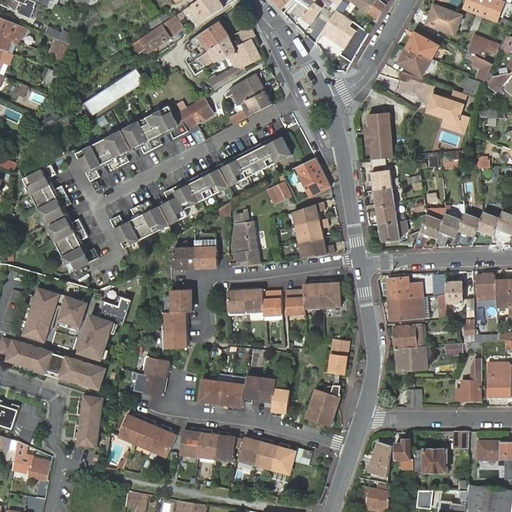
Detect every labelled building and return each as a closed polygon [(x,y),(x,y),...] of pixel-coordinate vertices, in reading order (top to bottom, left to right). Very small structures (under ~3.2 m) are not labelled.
[(36,3),(29,0),(4,0),(2,5),(30,17),(36,3)] [(225,7),(220,0),(198,0),(183,11),(186,16),(191,12),(198,8),(200,11),(192,15),(199,25),(225,7)] [(273,0),(274,1),(282,10),(290,0),(273,0)] [(323,0),(336,9),(342,0),(351,0),(378,20),(386,5),(380,0),(323,0)] [(480,14),(486,0),(468,0),(465,8),(480,14)] [(504,2),(497,0),(486,0),(480,14),(497,20),(504,2)] [(323,7),(315,1),(304,18),(311,23),(323,7)] [(462,15),(435,5),(428,23),(456,33),(462,15)] [(186,16),(183,11),(177,15),(180,20),(186,16)] [(75,20),(81,23),(85,15),(78,12),(75,20)] [(167,12),(149,23),(153,30),(171,17),(167,12)] [(166,22),(134,44),(140,53),(147,49),(151,53),(171,39),(167,32),(171,30),(172,32),(183,24),(181,21),(180,20),(177,15),(166,22)] [(0,17),(0,33),(19,42),(21,38),(23,38),(27,29),(0,17)] [(503,19),(501,25),(509,28),(511,22),(503,19)] [(72,27),(79,29),(81,23),(75,20),(72,27)] [(199,58),(212,50),(231,37),(222,22),(193,40),(192,41),(187,46),(191,53),(195,51),(199,58)] [(167,32),(171,39),(186,29),(183,24),(172,32),(171,30),(167,32)] [(253,39),(258,37),(252,24),(240,32),(245,43),(253,39)] [(74,37),(50,26),(46,34),(55,37),(70,44),(74,37)] [(414,32),(408,48),(432,58),(438,42),(414,32)] [(0,33),(0,48),(8,52),(12,42),(18,45),(19,42),(0,33)] [(499,50),(509,54),(511,45),(511,36),(506,34),(499,50)] [(477,36),(473,44),(489,52),(496,55),(500,46),(477,36)] [(55,37),(48,54),(63,60),(70,44),(55,37)] [(231,37),(212,50),(219,60),(231,55),(239,52),(246,67),(263,59),(253,39),(245,43),(236,47),(231,37)] [(489,52),(473,44),(471,49),(487,57),(489,52)] [(0,48),(0,69),(3,62),(9,64),(14,53),(11,52),(10,53),(8,52),(0,48)] [(432,58),(408,48),(402,63),(414,68),(416,65),(428,69),(432,58)] [(238,71),(246,67),(239,52),(231,55),(238,70),(238,71)] [(495,63),(476,53),(472,62),(480,67),(476,76),(486,80),(490,72),(495,63)] [(213,81),(217,91),(248,72),(246,67),(238,71),(238,70),(213,81)] [(52,84),(56,71),(46,68),(42,81),(52,84)] [(146,81),(138,68),(86,102),(94,115),(146,81)] [(257,74),(246,81),(255,97),(266,91),(266,90),(257,74)] [(478,97),(486,80),(476,76),(474,75),(466,93),(468,94),(478,97)] [(230,118),(234,125),(249,116),(273,103),(266,91),(255,97),(246,81),(231,88),(240,106),(241,105),(245,111),(240,113),(230,118)] [(20,83),(14,94),(23,98),(28,87),(20,83)] [(465,104),(468,94),(466,93),(454,89),(451,99),(465,104)] [(458,122),(465,104),(451,99),(433,93),(427,112),(446,118),(458,122)] [(193,118),(195,120),(212,110),(205,99),(188,109),(193,118)] [(124,129),(131,140),(171,117),(174,115),(170,107),(154,115),(124,129)] [(187,131),(185,129),(182,123),(193,118),(188,109),(174,115),(171,117),(131,140),(134,148),(140,145),(142,149),(144,153),(161,144),(159,140),(157,136),(171,129),(173,133),(175,137),(187,131)] [(482,116),(496,118),(497,110),(483,109),(482,116)] [(42,131),(60,119),(55,112),(37,124),(42,131)] [(373,158),(395,157),(391,112),(370,113),(371,130),(375,130),(376,143),(372,144),(373,158)] [(469,117),(461,114),(458,122),(446,118),(443,126),(464,132),(469,117)] [(185,129),(196,123),(195,120),(193,118),(182,123),(185,129)] [(84,167),(127,142),(121,129),(105,137),(90,145),(76,152),(84,167)] [(159,140),(173,133),(171,129),(157,136),(159,140)] [(191,133),(195,142),(203,138),(199,129),(191,133)] [(266,141),(277,162),(292,154),(286,142),(283,136),(275,141),(274,141),(272,138),(266,141)] [(265,168),(277,162),(266,141),(272,138),(271,137),(259,143),(261,147),(248,154),(246,150),(229,159),(231,163),(225,166),(234,184),(250,176),(265,168)] [(131,150),(127,142),(84,167),(91,180),(103,174),(100,170),(99,166),(107,162),(109,165),(111,170),(129,161),(127,156),(125,153),(131,150)] [(261,147),(259,143),(246,150),(248,154),(261,147)] [(140,145),(134,148),(131,150),(125,153),(127,156),(142,149),(140,145)] [(444,169),(460,167),(458,153),(442,155),(444,169)] [(16,170),(19,163),(3,156),(0,164),(0,167),(2,169),(3,169),(14,174),(16,170)] [(332,185),(318,156),(302,165),(294,169),(298,177),(301,176),(311,197),(332,186),(332,185)] [(475,168),(489,168),(489,156),(475,156),(475,168)] [(221,168),(225,166),(231,163),(229,159),(212,167),(214,172),(221,168)] [(99,166),(100,170),(109,165),(107,162),(99,166)] [(33,194),(33,196),(52,185),(48,178),(51,177),(57,174),(53,165),(25,179),(33,194)] [(230,186),(221,168),(214,172),(212,167),(195,176),(197,181),(183,187),(181,183),(163,192),(166,198),(168,201),(162,204),(172,223),(186,216),(184,210),(200,201),(215,194),(230,186)] [(375,190),(394,187),(391,169),(373,172),(375,190)] [(195,176),(181,183),(183,187),(197,181),(195,176)] [(96,180),(91,183),(95,190),(100,187),(96,180)] [(286,184),(275,189),(282,201),(293,196),(286,184)] [(48,225),(67,215),(63,207),(66,206),(72,203),(63,186),(57,189),(55,191),(52,185),(33,196),(40,209),(48,225)] [(378,206),(396,204),(394,187),(375,190),(378,206)] [(282,201),(275,189),(270,191),(276,204),(282,201)] [(154,208),(159,206),(162,204),(168,201),(166,198),(152,205),(154,208)] [(127,222),(125,219),(123,213),(110,220),(125,247),(140,240),(154,232),(168,225),(159,206),(154,208),(152,205),(149,200),(132,208),(134,214),(136,217),(127,222)] [(127,200),(119,201),(120,210),(128,209),(127,200)] [(233,215),(235,201),(226,206),(225,214),(233,215)] [(296,213),(298,226),(321,221),(319,213),(326,211),(325,202),(296,213)] [(380,224),(398,221),(396,204),(378,206),(380,224)] [(237,255),(237,267),(262,264),(256,221),(253,221),(251,210),(248,210),(248,214),(239,215),(234,255),(237,255)] [(511,214),(505,211),(502,218),(497,229),(511,234),(511,214)] [(502,218),(486,212),(482,219),(478,230),(495,235),(497,229),(502,218)] [(478,230),(482,219),(466,213),(463,220),(459,231),(475,237),(478,230)] [(134,214),(125,219),(127,222),(136,217),(134,214)] [(422,232),(438,238),(441,231),(445,221),(428,214),(422,232)] [(441,231),(456,237),(459,231),(463,220),(448,214),(445,221),(441,231)] [(71,222),(68,218),(50,228),(57,243),(65,258),(72,271),(99,257),(94,247),(88,250),(85,252),(79,240),(82,239),(88,236),(79,218),(73,221),(71,222)] [(298,226),(302,243),(324,238),(323,230),(330,228),(328,220),(321,221),(298,226)] [(406,220),(398,221),(380,224),(383,241),(401,239),(401,238),(400,232),(407,231),(406,220)] [(305,258),(336,254),(334,247),(326,248),(324,238),(302,243),(305,258)] [(85,252),(88,250),(82,239),(79,240),(85,252)] [(218,239),(196,240),(197,249),(198,268),(219,267),(219,252),(218,239)] [(175,250),(176,269),(185,269),(198,268),(197,249),(175,250)] [(497,281),(496,274),(486,275),(487,276),(477,277),(478,300),(497,299),(497,281)] [(447,283),(447,275),(436,276),(437,293),(442,293),(442,295),(448,295),(447,283)] [(389,279),(390,299),(423,297),(422,283),(410,284),(409,278),(389,279)] [(322,281),(323,308),(341,307),(340,284),(333,285),(333,280),(322,281)] [(511,280),(497,281),(497,299),(497,304),(497,306),(511,306),(511,280)] [(306,309),(323,308),(322,281),(312,281),(312,286),(305,286),(305,291),(306,309)] [(463,282),(447,283),(448,295),(448,303),(463,302),(463,282)] [(47,341),(59,304),(65,306),(61,319),(82,325),(89,301),(41,286),(39,291),(25,334),(47,341)] [(247,289),(248,314),(265,313),(264,293),(264,290),(259,291),(258,288),(247,289)] [(229,292),(230,315),(248,314),(247,289),(235,290),(234,292),(229,292)] [(185,290),(173,290),(174,313),(189,312),(193,312),(193,290),(185,290)] [(306,309),(305,291),(288,291),(289,315),(307,314),(306,309)] [(265,321),(284,320),(284,315),(282,292),(264,293),(265,313),(265,316),(265,321)] [(116,322),(126,325),(134,300),(119,295),(116,303),(108,301),(103,315),(93,312),(81,351),(104,358),(116,322)] [(448,295),(442,295),(442,298),(440,298),(441,308),(449,307),(448,303),(448,295)] [(423,297),(390,299),(391,320),(423,317),(423,297)] [(441,308),(441,320),(449,319),(449,307),(441,308)] [(174,313),(163,313),(164,331),(187,330),(187,325),(190,325),(189,312),(174,313)] [(395,327),(397,348),(422,346),(422,343),(416,343),(415,334),(421,333),(421,330),(421,325),(395,327)] [(475,334),(475,325),(464,325),(464,334),(475,334)] [(422,346),(427,346),(428,346),(427,329),(421,330),(421,333),(415,334),(416,343),(422,343),(422,346)] [(187,330),(164,331),(164,349),(188,348),(188,343),(190,342),(190,330),(187,330)] [(498,341),(498,334),(475,337),(476,343),(482,342),(498,341)] [(108,368),(68,355),(67,356),(55,352),(56,351),(15,338),(14,340),(4,337),(0,349),(0,351),(10,355),(9,359),(49,372),(50,369),(62,373),(61,376),(101,389),(108,368)] [(511,339),(500,341),(500,351),(505,351),(506,355),(511,355),(511,339)] [(349,342),(339,341),(335,341),(333,356),(348,358),(349,342)] [(461,354),(461,344),(445,345),(446,355),(461,354)] [(422,346),(397,348),(399,372),(429,370),(427,346),(422,346)] [(171,361),(164,359),(148,356),(144,373),(170,379),(172,367),(169,367),(171,361)] [(348,358),(333,356),(331,372),(346,374),(348,358)] [(482,361),(482,358),(478,359),(473,359),(474,366),(473,381),(463,381),(463,389),(459,389),(459,399),(463,399),(482,400),(481,381),(483,381),(482,361)] [(492,374),(492,367),(488,368),(487,397),(511,398),(511,374),(492,374)] [(170,379),(144,373),(141,391),(163,396),(164,391),(168,391),(170,379)] [(225,405),(230,406),(234,376),(221,374),(220,382),(217,408),(224,409),(225,405)] [(230,410),(238,411),(239,407),(245,407),(246,403),(249,378),(234,376),(230,406),(230,410)] [(249,378),(246,403),(254,404),(255,399),(261,400),(264,379),(249,377),(249,378)] [(264,379),(261,400),(266,401),(266,406),(275,407),(277,389),(278,381),(264,379)] [(204,380),(203,390),(201,401),(208,402),(208,407),(217,408),(220,382),(204,380)] [(318,389),(310,413),(312,414),(311,418),(330,424),(332,420),(334,421),(341,398),(340,397),(342,385),(335,385),(332,394),(318,389)] [(277,389),(275,407),(274,415),(280,416),(281,411),(289,412),(292,391),(277,389)] [(99,446),(105,396),(86,394),(85,400),(81,399),(79,413),(83,414),(82,424),(78,424),(76,437),(80,437),(80,443),(99,446)] [(0,423),(13,428),(21,404),(14,402),(13,407),(2,404),(4,399),(0,397),(0,423)] [(121,433),(138,441),(148,418),(138,414),(131,411),(121,433)] [(138,441),(154,449),(163,429),(155,426),(157,422),(148,418),(138,441)] [(163,429),(154,449),(170,456),(171,452),(178,435),(171,432),(173,429),(165,425),(163,429)] [(186,431),(183,453),(200,455),(204,428),(193,427),(193,432),(186,431)] [(204,428),(200,455),(217,458),(220,435),(213,434),(213,430),(204,428)] [(220,435),(217,458),(235,460),(235,459),(238,437),(231,436),(231,432),(221,430),(220,435)] [(470,431),(451,431),(451,447),(469,447),(470,431)] [(12,449),(16,439),(0,433),(0,440),(2,442),(0,445),(12,449)] [(240,460),(257,465),(264,439),(254,436),(253,440),(246,438),(240,460)] [(505,477),(511,477),(511,440),(479,438),(477,455),(510,459),(510,463),(506,463),(505,477)] [(264,439),(257,465),(274,469),(280,447),(273,445),(274,441),(264,439)] [(415,470),(415,459),(411,459),(411,439),(403,439),(403,443),(397,443),(396,459),(403,459),(403,469),(415,470)] [(26,445),(20,443),(17,458),(23,459),(26,445)] [(280,447),(274,469),(291,474),(295,461),(297,452),(290,450),(291,446),(281,443),(280,447)] [(392,455),(393,445),(378,443),(372,461),(379,462),(379,461),(380,460),(381,459),(382,458),(383,457),(384,457),(384,456),(385,456),(386,455),(387,455),(388,455),(389,455),(390,455),(391,455),(392,455)] [(446,449),(415,449),(415,459),(415,470),(415,472),(446,472),(446,449)] [(368,474),(389,476),(392,455),(391,455),(390,455),(389,455),(388,455),(387,455),(386,455),(385,456),(384,456),(384,457),(383,457),(382,458),(381,459),(380,460),(379,461),(379,462),(372,461),(368,474)] [(51,471),(51,469),(52,463),(32,459),(31,468),(51,471)] [(124,460),(120,469),(125,469),(129,462),(126,461),(124,460)] [(49,482),(51,471),(31,468),(29,478),(49,482)] [(272,471),(271,477),(286,480),(287,474),(272,471)] [(464,511),(511,511),(511,490),(467,484),(466,488),(466,494),(464,511)] [(361,505),(390,508),(392,493),(392,490),(363,487),(361,505)] [(147,511),(150,495),(130,490),(127,506),(137,507),(136,511),(147,511)] [(176,511),(178,500),(159,496),(157,505),(157,509),(156,511),(176,511)] [(206,511),(208,504),(178,500),(176,511),(206,511)]
